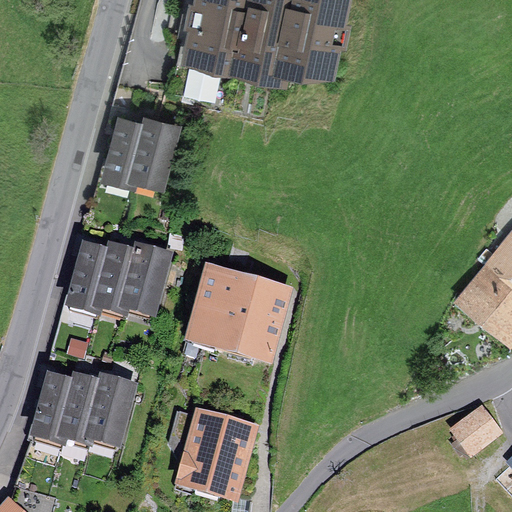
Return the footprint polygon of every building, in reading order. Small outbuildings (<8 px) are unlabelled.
[(196,0),(183,62),(233,72),(281,83),(284,71),(333,81),(350,0),(196,0)] [(182,127),(147,117),(145,125),(130,179),(136,180),(165,188),(182,127)] [(130,179),(145,125),(122,119),(105,178),(135,187),(136,180),(130,179)] [(511,239),(460,298),(510,343),(511,340),(511,239)] [(96,310),(111,254),(86,248),(70,310),(99,318),(101,311),(96,310)] [(121,311),(136,255),(112,248),(111,254),(96,310),(101,311),(127,318),(128,313),(121,311)] [(172,260),(138,250),(136,255),(121,311),(128,313),(155,321),(172,260)] [(290,294),(211,272),(191,343),(270,365),(290,294)] [(59,440),(76,384),(53,376),(33,439),(64,449),(66,442),(59,440)] [(85,440),(101,384),(78,377),(76,384),(59,440),(66,442),(91,450),(93,443),(85,440)] [(137,389),(103,379),(101,384),(85,440),(93,443),(120,450),(137,389)] [(483,412),(451,434),(468,459),(500,438),(483,412)] [(199,414),(179,485),(235,501),(255,430),(199,414)]
